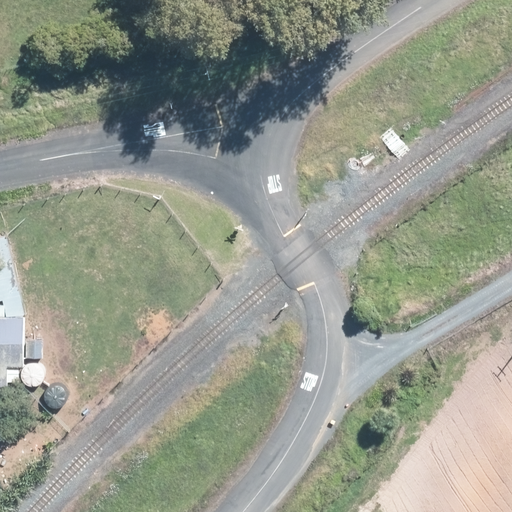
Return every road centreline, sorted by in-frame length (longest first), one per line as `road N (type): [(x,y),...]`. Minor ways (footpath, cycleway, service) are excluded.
road 1 (unclassified): [(258,166),(269,211),(321,301),(327,333),(313,401),(242,511)]
road 2 (unclassified): [(0,170),(139,148),(258,166)]
road 3 (unclassified): [(258,166),(274,118),(293,98),(434,0)]
